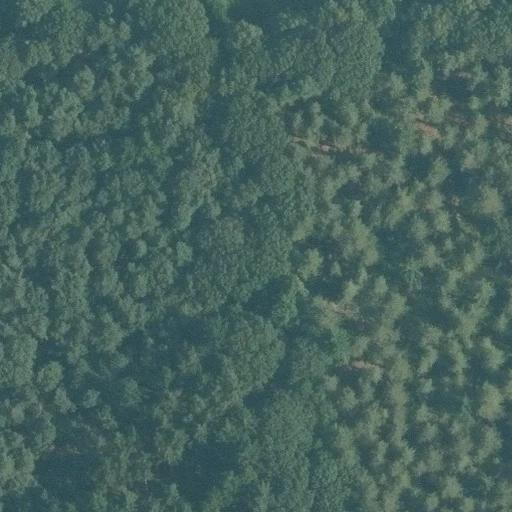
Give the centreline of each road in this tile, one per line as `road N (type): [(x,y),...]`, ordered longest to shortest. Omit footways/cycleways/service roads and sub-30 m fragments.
road 1 (unclassified): [(319,511),(206,0)]
road 2 (track): [(511,20),(226,87)]
